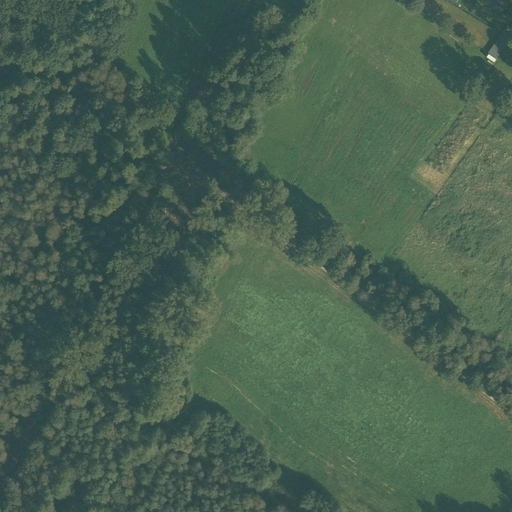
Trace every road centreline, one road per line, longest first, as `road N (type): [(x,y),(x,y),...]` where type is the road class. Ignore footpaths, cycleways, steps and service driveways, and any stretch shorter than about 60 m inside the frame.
road 1 (track): [(0,487),(167,153)]
road 2 (track): [(167,153),(247,0)]
